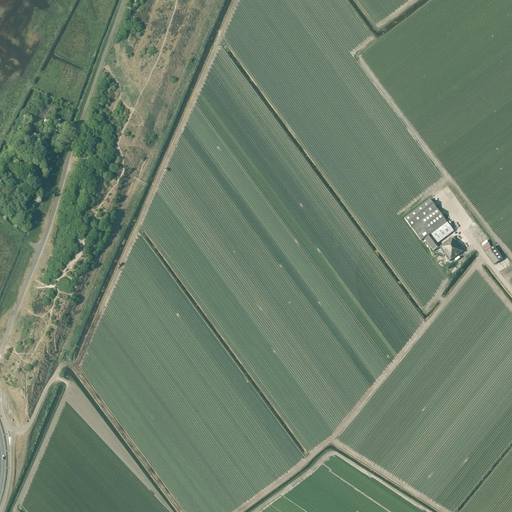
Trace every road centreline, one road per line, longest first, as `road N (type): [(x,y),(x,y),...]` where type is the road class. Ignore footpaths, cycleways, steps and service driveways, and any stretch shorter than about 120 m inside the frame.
road 1 (track): [(53,377),(62,364),(76,365),(212,52),(222,51),(256,96)]
road 2 (track): [(462,226),(485,257),(332,438)]
road 3 (track): [(146,162),(59,368)]
